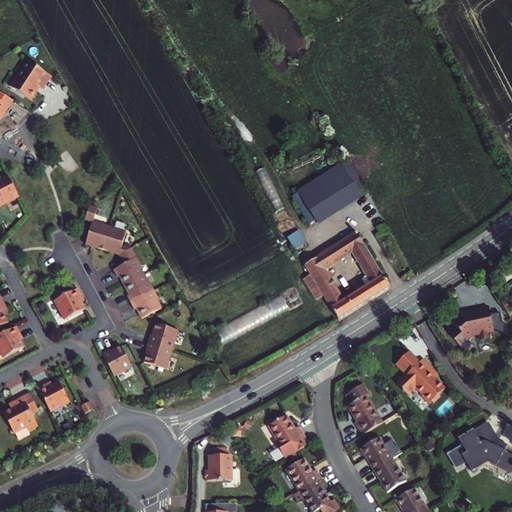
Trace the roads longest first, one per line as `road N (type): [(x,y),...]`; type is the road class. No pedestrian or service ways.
road 1 (residential): [(315,356),(331,442),(372,511)]
road 2 (residential): [(406,297),(464,389),(511,415)]
road 3 (residential): [(80,349),(107,324),(59,234)]
road 4 (secondary): [(511,226),(406,297)]
